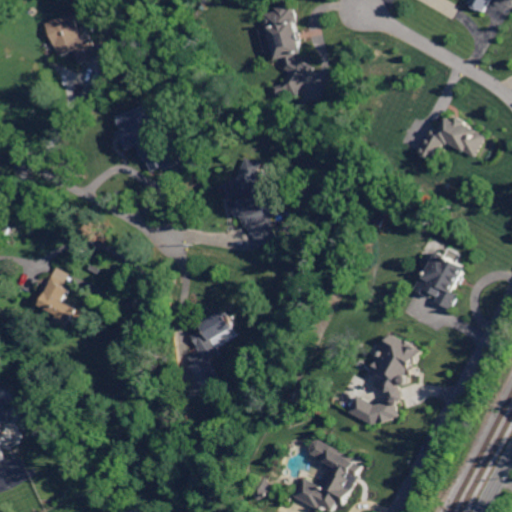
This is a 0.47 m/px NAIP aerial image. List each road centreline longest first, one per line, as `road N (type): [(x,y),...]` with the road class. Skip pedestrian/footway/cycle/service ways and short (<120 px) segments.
road 1 (residential): [(511,292),(508,93),(455,56),(364,12)]
road 2 (residential): [(0,126),(23,154),(173,240)]
